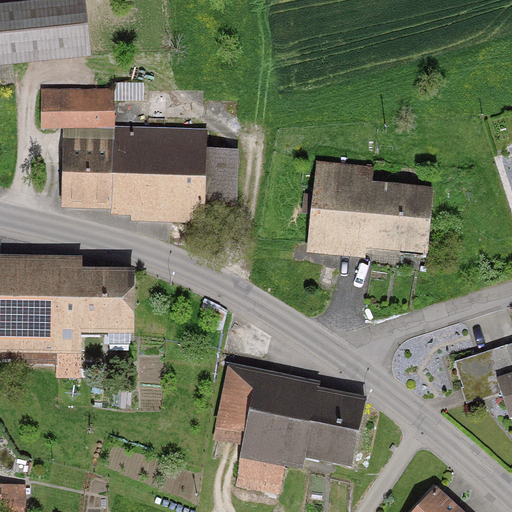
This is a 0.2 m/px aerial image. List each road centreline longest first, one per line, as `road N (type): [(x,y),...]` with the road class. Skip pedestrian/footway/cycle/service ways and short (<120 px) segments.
road 1 (residential): [(0,213),(198,268),(351,361)]
road 2 (residential): [(351,361),(511,496)]
road 3 (residential): [(511,288),(384,331),(351,361)]
